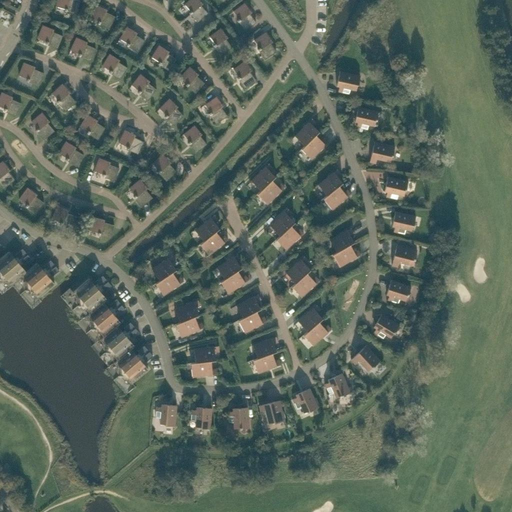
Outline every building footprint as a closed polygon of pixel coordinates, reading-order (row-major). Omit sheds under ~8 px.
[(76,0),(57,0),(55,7),(65,9),(64,11),(66,12),(77,14),(80,1),(76,0)] [(203,5),(198,0),(188,0),(184,4),(190,11),(188,13),(197,23),(208,13),(201,6),(203,5)] [(249,14),(251,12),(244,3),(233,11),(238,19),(236,21),(238,22),(244,31),(255,22),(249,14)] [(105,12),(106,10),(96,5),(90,17),(98,22),(97,24),(99,25),(109,29),(115,17),(105,12)] [(52,32),(53,30),(42,25),(37,38),(46,42),(45,44),(57,49),(62,36),(52,32)] [(135,35),(136,33),(127,27),(119,39),(127,44),(126,46),(128,47),(137,53),(144,41),(135,35)] [(226,40),(228,39),(220,28),(209,36),(215,44),(213,46),(220,56),(232,48),(226,40)] [(270,43),(272,42),(265,32),(254,40),(259,48),(257,49),(258,51),(264,60),(276,52),(270,43)] [(86,45),(87,43),(76,37),(70,50),(79,54),(78,56),(89,61),(95,49),(86,45)] [(167,54),(168,51),(159,45),(151,57),(159,62),(158,64),(159,65),(168,71),(176,59),(167,54)] [(119,63),(120,61),(109,54),(102,66),(110,71),(109,73),(119,80),(127,68),(119,63)] [(250,73),(252,71),(244,61),(233,69),(239,77),(237,78),(244,89),(256,80),(250,73)] [(33,69),(34,67),(24,62),(18,75),(27,79),(26,81),(28,82),(38,86),(43,73),(33,69)] [(196,76),(198,74),(189,67),(180,77),(187,83),(185,85),(187,87),(195,94),(204,83),(196,76)] [(358,85),(360,76),(339,71),(336,86),(339,87),(338,91),(348,94),(350,89),(355,90),(356,85),(358,85)] [(148,84),(150,82),(140,74),(131,85),(139,91),(137,93),(147,101),(156,90),(148,84)] [(68,94),(70,93),(62,84),(52,93),(58,100),(56,102),(58,104),(65,111),(75,102),(68,94)] [(12,100),(13,97),(1,92),(0,95),(0,106),(4,109),(3,111),(15,116),(21,104),(12,100)] [(221,108),(223,106),(216,97),(204,105),(210,113),(208,114),(209,116),(215,124),(227,116),(221,108)] [(176,109),(178,107),(169,98),(159,108),(166,115),(164,117),(173,126),(183,116),(176,109)] [(376,121),(378,112),(358,107),(354,122),(357,122),(356,127),(367,129),(368,125),(374,126),(375,121),(376,121)] [(48,124),(50,122),(41,112),(31,121),(37,129),(35,130),(43,140),(54,131),(48,124)] [(96,122),(97,120),(87,114),(80,126),(88,131),(86,133),(88,135),(88,134),(97,140),(105,128),(96,122)] [(312,126),(316,123),(312,119),(308,122),(294,137),(303,147),(300,150),(318,132),(312,126)] [(200,137),(202,135),(194,125),(183,134),(189,141),(187,143),(195,153),(206,144),(200,137)] [(134,137),(135,135),(124,130),(118,143),(127,147),(126,149),(128,150),(137,155),(143,142),(134,137)] [(315,135),(318,132),(300,150),(310,160),(325,145),(328,141),(324,138),(321,141),(315,135)] [(75,150),(76,148),(66,141),(58,153),(66,158),(65,160),(76,167),(83,155),(75,150)] [(392,156),(394,146),(374,142),(370,157),(369,162),(375,163),(376,159),(389,162),(391,156),(392,156)] [(169,164),(170,162),(162,154),(152,163),(159,170),(157,172),(158,174),(166,181),(176,172),(169,164)] [(110,165),(111,162),(99,158),(94,171),(103,174),(102,177),(114,181),(119,168),(110,165)] [(8,172),(10,170),(2,161),(0,162),(0,184),(3,189),(14,180),(8,172)] [(269,170),(273,167),(269,163),(266,166),(250,181),(260,190),(256,194),(257,194),(275,176),(269,170)] [(337,176),(340,173),(337,169),(333,172),(317,185),(325,196),(322,199),(342,183),(337,176)] [(272,180),(275,176),(257,194),(266,204),(282,190),(281,189),(285,186),(281,182),(278,186),(272,180)] [(405,191),(408,181),(387,177),(384,191),(387,192),(386,197),(396,199),(397,194),(403,196),(404,190),(405,191)] [(146,190),(148,189),(139,179),(129,188),(135,195),(133,197),(141,207),(152,198),(146,190)] [(338,186),(342,183),(322,199),(331,210),(347,197),(351,194),(347,189),(343,192),(338,186)] [(35,197),(36,195),(27,188),(19,199),(26,205),(25,207),(26,208),(27,208),(35,214),(44,203),(35,197)] [(67,213),(68,211),(57,206),(51,218),(60,222),(59,225),(61,226),(61,225),(71,230),(76,217),(67,213)] [(289,216),(292,213),(289,209),(285,212),(270,226),(279,236),(275,239),(276,240),(295,222),(289,216)] [(413,225),(415,216),(395,211),(391,226),(394,227),(393,231),(404,234),(405,229),(411,230),(412,225),(413,225)] [(214,222),(217,219),(214,215),(210,218),(194,231),(202,242),(199,245),(219,229),(214,222)] [(103,222),(104,220),(93,217),(89,230),(98,233),(97,235),(99,236),(110,239),(114,225),(103,222)] [(291,225),(295,222),(276,240),(285,250),(301,235),(300,235),(304,232),(300,228),(297,231),(291,225)] [(349,235),(354,233),(351,228),(347,230),(328,241),(335,252),(331,255),(354,242),(349,235)] [(215,232),(219,229),(199,245),(208,256),(224,243),(224,242),(228,239),(224,235),(220,238),(215,232)] [(349,245),(354,243),(354,242),(331,255),(338,267),(356,257),(360,254),(358,249),(353,252),(349,245)] [(414,260),(417,250),(396,245),(392,261),(391,265),(397,267),(398,262),(411,265),(413,260),(414,260)] [(0,258),(0,279),(1,281),(1,283),(2,285),(4,287),(6,287),(8,287),(10,286),(17,280),(25,272),(19,263),(21,261),(24,265),(31,259),(27,255),(20,261),(20,260),(19,259),(26,253),(22,249),(15,254),(18,258),(16,260),(8,251),(0,258)] [(236,261),(240,259),(237,254),(233,257),(233,256),(216,268),(223,279),(219,282),(241,268),(236,261)] [(172,262),(176,260),(173,255),(169,258),(151,269),(159,281),(155,283),(155,284),(176,269),(172,262)] [(305,263),(308,260),(305,256),(301,259),(285,273),(295,283),(291,286),(310,269),(305,263)] [(25,272),(17,280),(18,282),(19,283),(20,284),(22,285),(23,286),(25,288),(24,289),(26,291),(27,290),(29,292),(29,295),(30,297),(32,298),(34,299),(36,298),(38,297),(54,284),(47,275),(49,273),(52,276),(59,271),(55,266),(48,272),(47,270),(54,264),(50,260),(43,266),(46,269),(44,272),(36,263),(25,272)] [(237,271),(241,268),(219,282),(227,294),(245,282),(244,282),(248,280),(245,275),(241,278),(237,271)] [(173,272),(177,270),(176,269),(155,284),(163,295),(180,284),(180,283),(184,281),(181,276),(177,279),(173,272)] [(307,273),(311,269),(310,269),(291,286),(301,297),(316,283),(320,279),(316,275),(312,279),(307,273)] [(96,287),(88,278),(72,292),(71,294),(70,296),(71,298),(72,300),(74,301),(76,301),(78,304),(76,305),(78,307),(79,306),(81,308),(81,309),(82,311),(83,312),(84,313),(85,314),(86,315),(103,302),(106,299),(99,290),(101,288),(104,292),(111,286),(107,282),(101,287),(99,286),(106,280),(102,276),(96,281),(98,285),(96,287)] [(407,296),(410,287),(390,280),(386,294),(389,295),(387,300),(397,303),(399,299),(405,300),(406,295),(407,296)] [(256,301),(260,299),(258,294),(254,297),(254,296),(235,306),(241,318),(237,320),(237,321),(260,309),(256,301)] [(110,310),(103,302),(86,315),(85,317),(84,319),(85,321),(86,323),(87,324),(90,325),(92,327),(90,328),(92,330),(93,329),(95,331),(95,333),(96,334),(97,336),(98,338),(100,339),(117,326),(120,323),(113,314),(115,312),(118,315),(125,309),(121,305),(114,311),(113,309),(120,303),(116,299),(109,305),(112,308),(110,310)] [(196,307),(200,305),(198,300),(194,302),(174,309),(180,322),(175,324),(199,314),(196,307)] [(317,312),(321,309),(317,304),(313,308),(313,307),(297,321),(307,332),(303,335),(323,318),(317,312)] [(256,311),(260,309),(237,321),(243,333),(262,323),(266,321),(264,316),(260,318),(256,311)] [(195,317),(199,315),(199,314),(175,324),(181,337),(200,329),(204,327),(202,322),(198,324),(195,317)] [(394,333),(399,325),(381,314),(373,327),(376,328),(373,332),(382,338),(385,334),(390,337),(393,333),(394,333)] [(319,321),(323,318),(303,335),(312,346),(328,332),(332,328),(328,324),(324,327),(319,321)] [(117,326),(100,339),(99,340),(98,342),(98,344),(99,346),(101,347),(103,348),(105,350),(104,352),(106,353),(107,352),(109,354),(109,356),(109,358),(110,359),(111,360),(112,361),(114,362),(130,349),(134,346),(126,337),(129,335),(132,338),(139,333),(135,328),(128,334),(127,332),(133,327),(130,322),(123,328),(126,332),(124,334),(117,326)] [(273,344),(278,342),(276,337),(271,338),(251,345),(256,358),(252,360),(276,351),(273,344)] [(372,368),(380,361),(365,345),(354,356),(354,357),(350,360),(354,364),(358,361),(367,371),(371,367),(372,368)] [(137,357),(130,349),(114,362),(112,363),(112,366),(112,368),(113,369),(115,371),(117,371),(119,374),(118,375),(119,377),(121,376),(123,378),(123,380),(124,382),(125,383),(127,384),(130,384),(131,383),(148,369),(140,360),(143,358),(146,362),(152,356),(149,352),(142,357),(141,356),(147,350),(144,346),(137,351),(140,355),(137,357)] [(215,352),(220,351),(219,346),(214,347),(214,346),(193,349),(195,362),(190,363),(216,360),(215,352)] [(272,353),(276,352),(276,351),(252,360),(256,373),(276,366),(281,364),(279,359),(274,361),(272,353)] [(211,361),(216,361),(216,360),(190,363),(192,377),(213,375),(213,374),(218,374),(217,368),(212,369),(211,361)] [(341,397),(350,393),(341,373),(328,379),(329,382),(324,384),(329,394),(333,392),(336,398),(340,395),(341,397)] [(309,412),(317,408),(309,388),(295,395),(296,397),(292,399),(296,409),(301,407),(303,413),(308,410),(309,412)] [(274,423),(284,421),(279,400),(263,404),(263,405),(259,406),(260,411),(265,410),(268,424),(274,422),(274,423)] [(174,426),(176,405),(161,404),(161,407),(156,407),(155,417),(160,418),(159,424),(165,424),(165,425),(174,426)] [(210,429),(211,408),(196,407),(196,410),(191,410),(190,421),(195,421),(195,427),(200,427),(200,428),(210,429)] [(239,429),(248,428),(247,407),(232,408),(232,411),(228,411),(228,422),(233,422),(233,428),(239,428),(239,429)]
